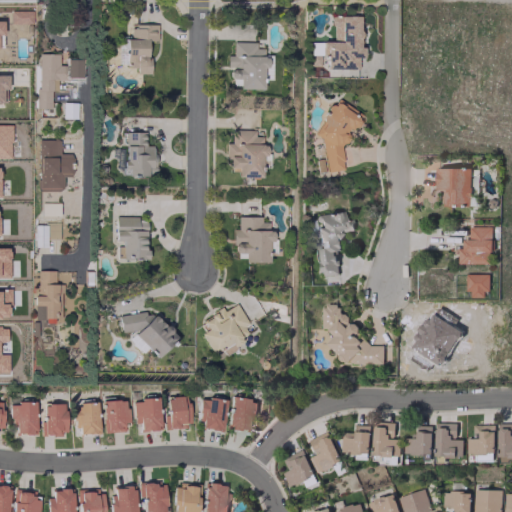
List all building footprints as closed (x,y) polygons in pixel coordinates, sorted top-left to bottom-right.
[(332,15),(332,42),(322,42),(322,68),(357,68),(357,57),(362,57),(362,47),(359,47),(359,15),(332,15)] [(156,24),(130,23),(130,38),(125,38),(125,66),(135,66),(135,73),(147,73),(148,40),(156,40),(156,24)] [(237,88),(261,88),(261,67),(264,67),(264,47),(254,47),(255,41),(231,41),(231,55),(226,55),(226,66),(228,66),(228,78),(237,78),(237,88)] [(80,58),(66,58),(66,65),(58,64),(58,53),(36,53),(36,108),(49,108),(49,90),(67,90),(67,77),(80,77),(80,58)] [(324,171),(342,168),(338,143),(348,142),(345,128),(359,125),(356,103),(324,108),(326,118),(316,119),(324,171)] [(235,176),(259,177),(260,154),(265,154),(265,144),(261,144),(261,136),(254,135),(254,130),(230,129),(230,142),(226,142),(225,170),(236,171),(235,176)] [(143,131),(123,131),(124,175),(152,174),(152,145),(143,145),(143,131)] [(36,139),(36,190),(61,189),(61,176),(69,176),(69,153),(58,153),(58,139),(36,139)] [(443,205),(469,205),(470,168),(435,167),(435,190),(444,191),(443,205)] [(338,275),(336,250),(341,249),(340,232),(352,231),(351,219),(343,219),(342,211),(315,213),(320,276),(338,275)] [(120,240),(121,259),(145,258),(144,220),(137,220),(137,216),(113,216),(114,240),(120,240)] [(267,262),(267,241),(272,241),(272,230),(267,230),(267,221),(260,221),(260,216),(237,216),(237,229),(232,229),(232,253),(243,253),(243,262),(267,262)] [(457,263),(490,263),(490,226),(468,226),(468,239),(462,239),(462,248),(456,248),(457,263)] [(53,270),(35,270),(34,305),(42,305),(41,322),(52,322),(52,317),(59,318),(60,284),(53,283),(53,270)] [(487,274),(466,274),(466,297),(486,297),(487,274)] [(199,332),(211,355),(239,339),(238,337),(246,333),(242,326),(246,324),(235,303),(222,310),(221,308),(200,319),(205,329),(199,332)] [(382,364),(382,343),(357,343),(357,323),(347,323),(347,314),(337,314),(337,305),(321,304),(320,328),(330,328),(329,350),(339,350),(339,362),(382,364)] [(120,332),(140,328),(144,351),(174,345),(170,325),(159,326),(157,313),(145,315),(144,311),(117,315),(120,332)] [(188,402),(181,402),(181,395),(164,396),(165,427),(189,426),(188,402)] [(256,400),(230,396),(226,427),(246,430),(248,416),(254,417),(256,400)] [(138,430),(158,430),(157,398),(131,399),(132,423),(138,422),(138,430)] [(224,399),(199,398),(198,428),(223,429),(224,399)] [(125,399),(101,400),(102,432),(126,431),(125,399)] [(64,434),(64,402),(40,403),(41,434),(64,434)] [(73,434),(97,433),(96,404),(72,404),(73,434)] [(511,422),(497,423),(498,459),(511,458),(511,422)] [(394,424),(373,423),(372,455),(399,456),(399,439),(393,439),(394,424)] [(462,439),(456,439),(456,423),(435,423),(435,456),(462,457),(462,439)] [(493,424),(474,425),(475,438),(466,438),(467,454),(494,453),(493,424)] [(355,438),(341,438),(341,453),(368,454),(369,425),(355,425),(355,438)] [(431,454),(431,426),(416,426),(416,436),(404,436),(404,453),(431,454)] [(317,473),(341,461),(327,431),(308,440),(315,454),(309,457),(317,473)] [(289,460),(292,468),(283,472),(288,486),(313,477),(305,454),(289,460)] [(194,511),(198,484),(180,482),(179,487),(173,486),(170,511),(194,511)] [(162,511),(163,483),(139,483),(138,511),(162,511)] [(226,511),(227,493),(223,493),(223,484),(201,483),(200,511),(226,511)] [(109,511),(132,511),(132,485),(108,486),(109,511)] [(45,497),(45,511),(70,511),(70,487),(50,488),(50,497),(45,497)] [(101,511),(101,493),(95,494),(94,488),(76,489),(76,511),(101,511)] [(427,511),(430,511),(428,505),(436,502),(432,492),(425,494),(423,488),(398,497),(403,511),(427,511)] [(35,511),(36,489),(12,489),(11,511),(35,511)] [(499,511),(500,490),(474,489),(473,511),(499,511)] [(468,511),(469,492),(442,491),(441,507),(450,507),(449,511),(468,511)] [(511,511),(511,492),(504,492),(502,511),(511,511)] [(369,511),(397,511),(392,493),(366,502),(369,511)] [(333,511),(360,511),(358,503),(333,510),(333,511)]
